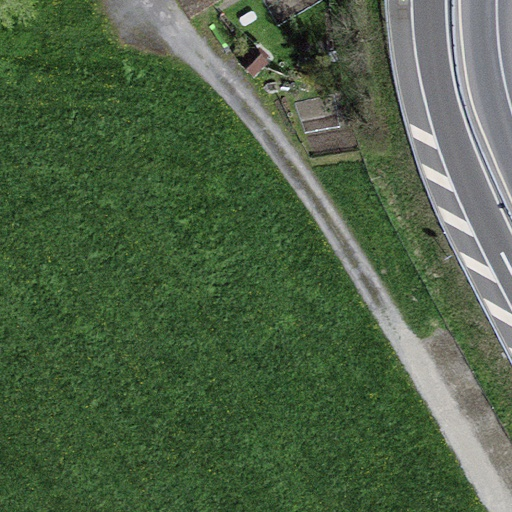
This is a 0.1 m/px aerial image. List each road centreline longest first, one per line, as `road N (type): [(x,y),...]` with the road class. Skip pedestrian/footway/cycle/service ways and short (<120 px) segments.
road 1 (motorway): [(424,0),(448,139),(511,280)]
road 2 (trunk): [(511,159),(488,101),(476,0)]
